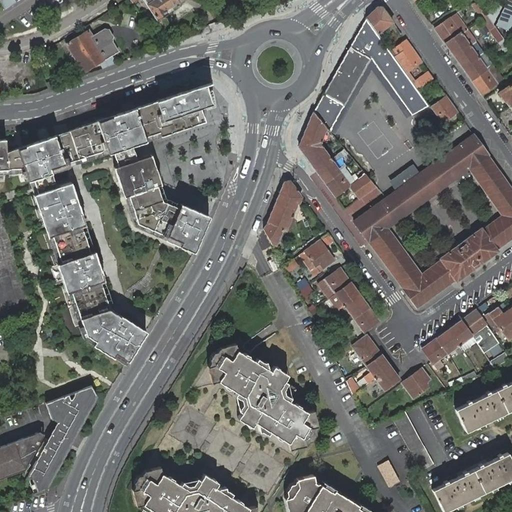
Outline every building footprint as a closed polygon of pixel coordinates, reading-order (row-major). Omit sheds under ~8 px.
[(13,4),(10,0),(0,0),(0,3),(4,10),(13,4)] [(149,17),(138,0),(131,0),(144,20),(149,17)] [(144,0),(151,11),(157,19),(167,13),(165,9),(179,1),(178,0),(144,0)] [(486,14),(477,0),(472,3),(482,17),(486,14)] [(507,0),(496,25),(511,33),(511,2),(507,0)] [(492,4),(487,15),(493,25),(501,8),(492,4)] [(377,6),(366,17),(378,33),(393,22),(382,7),(377,6)] [(456,14),(450,18),(460,32),(466,28),(456,14)] [(487,15),(486,14),(482,17),(490,29),(495,26),(493,25),(487,15)] [(434,29),(445,43),(460,32),(450,18),(434,29)] [(504,38),(495,26),(490,29),(499,41),(504,38)] [(460,32),(469,45),(475,40),(466,28),(460,32)] [(102,68),(116,63),(115,63),(112,57),(118,53),(110,41),(112,37),(108,30),(105,29),(92,36),(89,30),(66,43),(83,72),(99,62),(102,67),(102,68)] [(445,43),(453,55),(469,45),(460,32),(445,43)] [(511,49),(509,46),(504,38),(499,41),(498,42),(506,53),(511,49)] [(469,45),(477,57),(483,53),(475,40),(469,45)] [(453,55),(462,67),(477,57),(469,45),(453,55)] [(399,54),(395,57),(406,72),(421,61),(410,46),(399,54)] [(370,58),(349,47),(323,93),(344,105),(370,58)] [(394,47),(390,50),(395,57),(399,54),(394,47)] [(47,48),(41,50),(43,57),(49,54),(47,48)] [(486,69),(492,64),(484,52),(483,53),(477,57),(486,69)] [(462,67),(471,79),(486,69),(477,57),(462,67)] [(502,79),(492,64),(486,69),(496,83),(502,79)] [(471,79),(481,94),(496,83),(486,69),(471,79)] [(424,74),(413,82),(415,84),(418,89),(429,81),(424,74)] [(183,91),(69,130),(79,158),(107,149),(109,153),(204,120),(200,107),(211,103),(205,83),(183,91)] [(506,100),(511,106),(511,105),(511,88),(510,86),(499,93),(504,101),(506,100)] [(446,96),(431,107),(442,122),(457,111),(446,96)] [(326,128),(313,112),(302,137),(321,141),(326,128)] [(69,130),(54,135),(64,163),(79,158),(69,130)] [(52,172),(66,168),(64,163),(54,135),(6,151),(5,139),(0,139),(0,173),(25,172),(28,180),(29,180),(52,172)] [(473,135),(431,165),(446,185),(469,168),(487,155),(479,144),(473,135)] [(321,141),(302,137),(299,146),(307,158),(322,147),(321,141)] [(112,152),(117,165),(136,159),(131,145),(112,152)] [(315,170),(331,158),(322,147),(307,158),(315,170)] [(117,165),(113,166),(123,196),(128,195),(137,223),(166,235),(164,239),(193,251),(209,215),(180,203),(178,206),(162,200),(157,185),(161,183),(151,154),(136,159),(117,165)] [(336,154),(331,158),(340,170),(345,166),(336,154)] [(511,208),(511,190),(487,155),(469,168),(503,215),(511,208)] [(324,181),(340,170),(331,158),(315,170),(324,181)] [(431,165),(396,191),(410,211),(446,185),(431,165)] [(344,176),(350,185),(353,183),(351,180),(353,178),(349,172),(345,166),(340,170),(344,176)] [(344,176),(340,170),(324,181),(335,196),(348,186),(350,185),(344,176)] [(29,180),(34,194),(57,186),(52,172),(29,180)] [(360,197),(375,186),(365,174),(359,179),(353,183),(350,185),(360,197)] [(284,182),(279,194),(297,201),(299,202),(301,196),(289,181),(284,182)] [(86,224),(71,182),(33,194),(40,216),(45,215),(48,226),(60,262),(56,263),(66,292),(71,291),(88,341),(125,364),(146,331),(109,308),(100,282),(104,280),(94,251),(90,252),(81,225),(86,224)] [(385,198),(379,203),(394,223),(410,211),(396,191),(385,198)] [(279,194),(273,207),(291,215),(297,201),(279,194)] [(354,221),(369,241),(387,228),(394,223),(379,203),(360,217),(354,221)] [(273,207),(267,221),(282,228),(285,230),(291,215),(273,207)] [(511,208),(503,215),(482,230),(495,249),(511,236),(511,208)] [(267,221),(262,229),(271,243),(274,245),(282,228),(267,221)] [(369,241),(403,288),(421,275),(387,228),(369,241)] [(497,250),(495,249),(482,230),(481,228),(440,258),(441,260),(455,279),(456,280),(497,250)] [(319,240),(304,251),(307,256),(313,263),(315,266),(319,263),(323,268),(332,262),(328,257),(331,255),(319,240)] [(267,261),(272,270),(281,266),(275,256),(267,261)] [(298,264),(294,259),(284,266),(287,272),(298,264)] [(416,307),(455,279),(441,260),(421,275),(403,288),(416,307)] [(325,278),(335,293),(350,282),(340,267),(325,278)] [(304,278),(294,284),(298,291),(308,284),(304,278)] [(333,313),(344,305),(359,294),(350,282),(335,293),(328,298),(333,305),(329,308),(333,313)] [(311,283),(299,292),(303,297),(315,288),(311,283)] [(359,294),(344,305),(353,317),(368,306),(359,294)] [(358,335),(363,331),(378,320),(368,306),(353,317),(354,318),(349,322),(358,335)] [(471,335),(483,352),(498,341),(493,334),(490,331),(486,325),(475,309),(460,320),(471,335)] [(489,320),(497,331),(501,328),(511,319),(511,313),(509,309),(502,314),(500,312),(498,309),(487,318),(489,320)] [(511,319),(501,328),(508,339),(511,335),(511,319)] [(448,329),(459,344),(469,337),(471,335),(460,320),(448,329)] [(436,338),(447,353),(459,344),(448,329),(436,338)] [(333,334),(326,338),(331,350),(339,346),(333,334)] [(360,358),(366,366),(381,354),(367,334),(359,340),(351,345),(355,350),(350,353),(356,361),(360,358)] [(469,337),(459,344),(463,349),(473,342),(469,337)] [(438,359),(447,353),(436,338),(422,348),(431,361),(433,363),(437,369),(440,367),(439,365),(440,361),(438,359)] [(282,395),(280,385),(287,373),(273,364),(270,369),(236,349),(235,342),(219,346),(207,366),(210,382),(217,381),(245,397),(246,402),(236,418),(251,427),(254,422),(287,442),(289,449),(305,445),(317,425),(313,409),(306,410),(282,395)] [(498,356),(502,363),(508,360),(505,353),(498,356)] [(368,382),(375,377),(390,366),(381,354),(366,366),(371,372),(364,377),(368,382)] [(390,366),(375,377),(384,390),(399,379),(390,366)] [(416,372),(402,382),(412,398),(427,387),(425,383),(430,379),(423,370),(418,374),(416,372)] [(350,377),(346,380),(352,394),(359,389),(350,377)] [(511,380),(454,409),(465,431),(511,408),(511,380)] [(32,478),(36,491),(45,488),(72,438),(96,394),(90,385),(45,402),(51,418),(56,421),(52,429),(27,476),(32,478)] [(391,417),(420,470),(433,464),(405,411),(391,417)] [(39,431),(0,445),(0,478),(24,469),(43,433),(39,431)] [(431,489),(443,511),(511,477),(511,461),(507,452),(493,459),(487,462),(457,476),(452,479),(431,489)] [(379,466),(390,487),(400,481),(389,461),(379,466)] [(141,507),(149,511),(255,511),(254,506),(247,508),(214,488),(217,483),(202,475),(195,487),(185,489),(160,475),(158,468),(142,472),(130,492),(134,508),(141,507)] [(366,511),(356,506),(358,504),(333,489),(332,491),(314,480),(312,474),(296,478),(283,498),(287,511),(366,511)]
